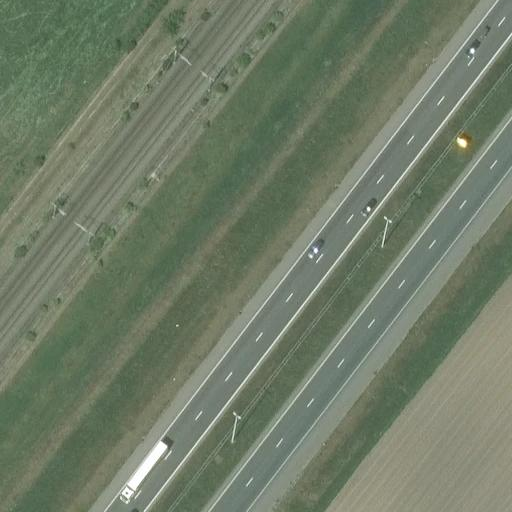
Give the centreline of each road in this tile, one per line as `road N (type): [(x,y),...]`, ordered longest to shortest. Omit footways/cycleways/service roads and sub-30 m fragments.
road 1 (motorway): [(511,5),(121,511)]
road 2 (motorway): [(234,511),(511,151)]
